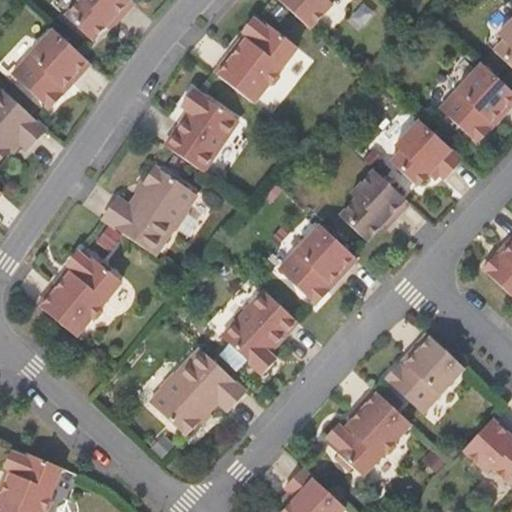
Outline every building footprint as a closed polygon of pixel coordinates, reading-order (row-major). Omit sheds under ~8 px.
[(124,1),(122,0),(66,0),(54,15),(81,39),(100,18),(105,22),(124,1)] [(269,0),(299,27),(322,3),(318,0),(269,0)] [(511,7),(487,34),(493,39),(483,49),(509,74),(511,71),(511,7)] [(242,17),(233,30),(234,31),(231,35),(235,38),(231,44),(227,41),(204,71),(243,102),(257,83),(264,83),(269,75),(268,70),(287,46),(248,15),(245,19),(242,17)] [(79,62),(42,27),(1,72),(38,107),(50,93),(47,89),(54,82),(58,86),(79,62)] [(508,96),(471,62),(429,107),(466,141),(479,127),(475,124),(482,116),(486,120),(508,96)] [(179,116),(175,114),(154,144),(192,170),(227,119),(182,87),(170,104),(181,110),(179,116)] [(35,127),(0,94),(0,148),(9,139),(17,147),(35,127)] [(450,159),(408,118),(384,145),(389,150),(380,160),(406,185),(422,168),(432,178),(450,159)] [(92,218),(144,253),(162,228),(164,228),(177,209),(176,207),(186,193),(145,165),(119,203),(107,196),(92,218)] [(398,201),(363,168),(340,193),(344,197),(329,214),(356,239),(375,218),(379,222),(398,201)] [(346,257),(309,223),(267,269),(305,303),(317,289),(314,286),(321,277),(325,281),(346,257)] [(488,258),(485,254),(472,269),(509,303),(511,299),(511,225),(493,246),(496,250),(488,258)] [(55,277),(51,274),(27,303),(66,335),(80,317),(86,317),(91,310),(91,304),(111,280),(73,249),(70,253),(67,250),(57,263),(59,265),(56,268),(60,271),(55,277)] [(287,320),(254,289),(210,335),(251,373),(265,358),(255,349),(259,345),(261,347),(287,320)] [(454,367),(417,332),(395,356),(398,358),(391,367),(388,363),(375,378),(412,412),(454,367)] [(236,390),(190,348),(149,391),(186,425),(198,411),(201,413),(209,403),(218,410),(236,390)] [(401,424),(365,390),(339,417),(343,421),(337,426),(334,423),(330,427),(328,424),(317,437),(319,439),(317,442),(353,476),(374,452),(380,453),(385,446),(385,440),(401,424)] [(511,445),(502,436),(505,432),(485,413),(452,448),(477,472),(481,467),(498,483),(511,467),(511,445)] [(4,447),(0,457),(0,511),(32,511),(37,501),(40,502),(44,490),(41,489),(51,466),(4,447)] [(329,511),(334,507),(292,467),(274,486),(285,496),(270,511),(329,511)] [(511,511),(511,496),(502,508),(506,511),(511,511)]
